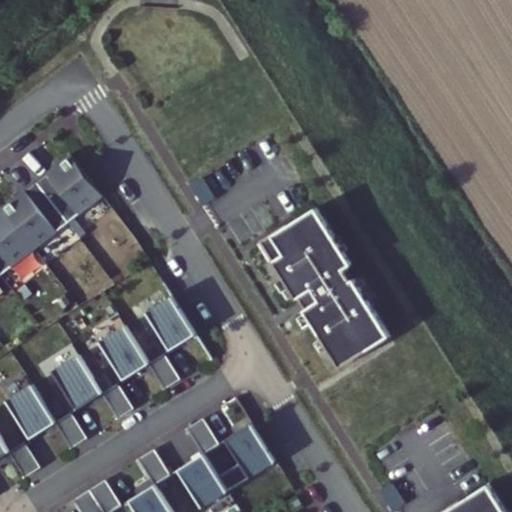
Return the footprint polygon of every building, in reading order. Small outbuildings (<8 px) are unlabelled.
[(31,187),(63,228),(97,200),(63,157),(52,166),(54,168),(31,187)] [(204,177),(192,183),(205,205),(217,199),(204,177)] [(0,207),(0,216),(29,254),(63,228),(31,187),(7,204),(6,202),(0,207)] [(318,207),(260,244),(272,262),(274,260),(342,367),(392,335),(355,278),(354,279),(347,268),(353,264),(318,207)] [(0,277),(29,254),(0,216),(0,277)] [(167,299),(142,315),(166,353),(191,336),(167,299)] [(120,329),(95,345),(119,383),(144,367),(120,329)] [(160,356),(144,367),(161,393),(177,382),(160,356)] [(73,359),(49,375),(73,413),(98,396),(73,359)] [(114,386),(98,396),(114,422),(130,412),(114,386)] [(27,388),(2,404),(27,443),(51,426),(27,388)] [(67,416),(51,426),(68,452),(84,441),(67,416)] [(183,431),(199,457),(215,447),(199,421),(183,431)] [(214,479),(199,457),(174,473),(199,511),(272,463),(248,425),(222,442),(237,464),(214,479)] [(21,445),(5,456),(21,482),(37,471),(21,445)] [(150,452),(134,462),(151,488),(167,477),(150,452)] [(393,482),(382,488),(395,511),(406,503),(393,482)] [(102,483),(86,493),(97,511),(112,511),(118,509),(102,483)] [(441,511),(508,511),(491,483),(463,501),(462,499),(441,511)] [(166,511),(151,488),(125,504),(130,511),(166,511)] [(97,511),(86,493),(70,503),(75,511),(97,511)] [(293,499),(283,504),(288,511),(294,511),(299,509),(293,499)]
